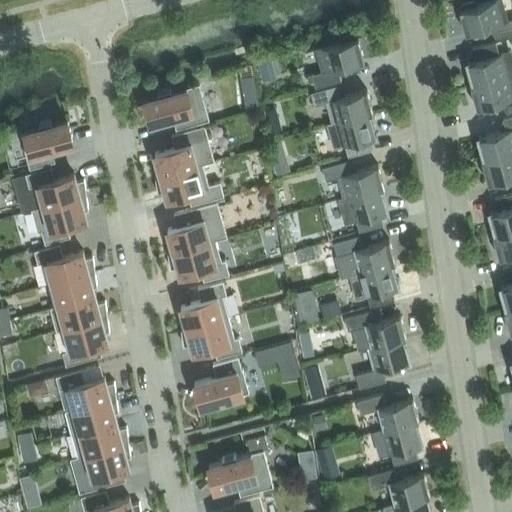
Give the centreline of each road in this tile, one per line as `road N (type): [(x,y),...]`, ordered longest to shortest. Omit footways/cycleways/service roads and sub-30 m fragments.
road 1 (residential): [(483,511),(407,0)]
road 2 (residential): [(176,511),(91,18)]
